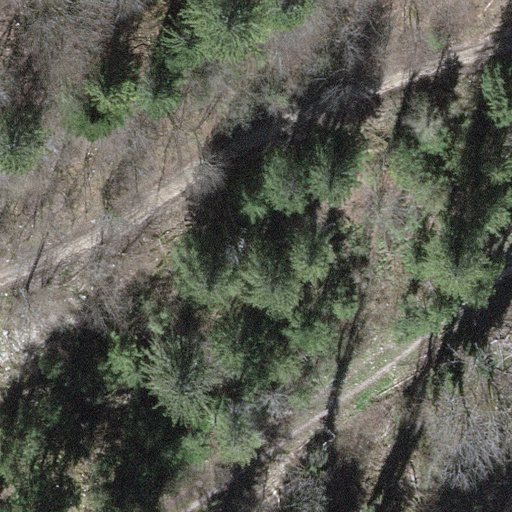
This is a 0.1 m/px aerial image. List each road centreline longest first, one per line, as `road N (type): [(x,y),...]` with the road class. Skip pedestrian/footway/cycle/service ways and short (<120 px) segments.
road 1 (track): [(0,263),(478,39),(511,31)]
road 2 (track): [(153,511),(254,429),(511,264)]
